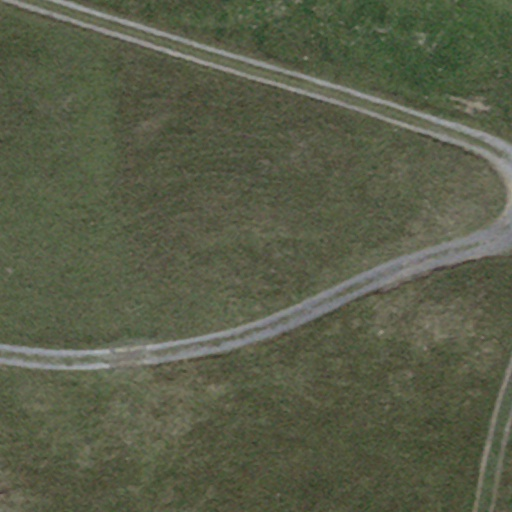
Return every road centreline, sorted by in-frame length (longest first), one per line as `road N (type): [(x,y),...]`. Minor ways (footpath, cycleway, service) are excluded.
road 1 (track): [(511,223),(211,344),(99,361),(0,353)]
road 2 (track): [(23,0),(511,155)]
road 3 (track): [(511,382),(482,511)]
